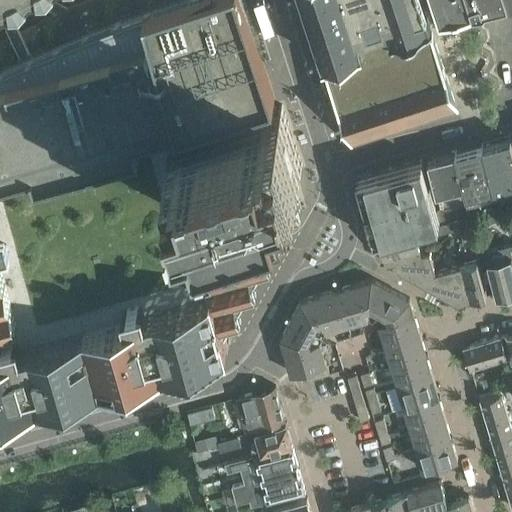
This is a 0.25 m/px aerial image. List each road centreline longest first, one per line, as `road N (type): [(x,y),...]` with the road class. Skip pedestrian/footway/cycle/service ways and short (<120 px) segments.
road 1 (unclassified): [(0,432),(229,363),(328,202),(332,165)]
road 2 (residential): [(492,511),(441,335),(511,315)]
road 3 (unclassified): [(332,165),(275,0)]
road 4 (unclassified): [(511,19),(448,36),(477,128)]
road 5 (unclassified): [(332,165),(477,128)]
road 6 (residential): [(323,511),(284,378)]
